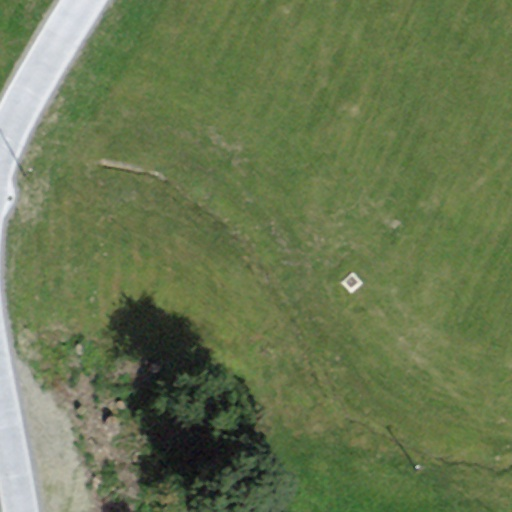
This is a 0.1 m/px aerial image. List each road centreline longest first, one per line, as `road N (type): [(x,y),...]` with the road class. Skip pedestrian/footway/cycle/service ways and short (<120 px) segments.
road 1 (track): [(0,160),(50,46),(80,0)]
road 2 (track): [(19,511),(0,382)]
